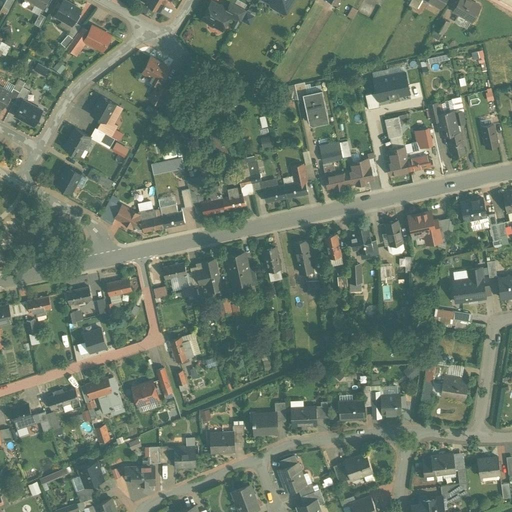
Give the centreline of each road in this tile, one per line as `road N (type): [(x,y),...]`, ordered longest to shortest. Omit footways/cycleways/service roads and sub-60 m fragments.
road 1 (tertiary): [(511,170),(137,250)]
road 2 (residential): [(160,34),(130,42),(82,80),(40,146)]
road 3 (residential): [(0,392),(159,339)]
road 4 (residential): [(408,431),(290,446),(254,459)]
road 5 (residential): [(511,317),(497,329),(480,436)]
road 6 (residential): [(254,459),(145,504),(144,511)]
road 7 (unknown): [(390,196),(375,124),(379,112),(413,100)]
